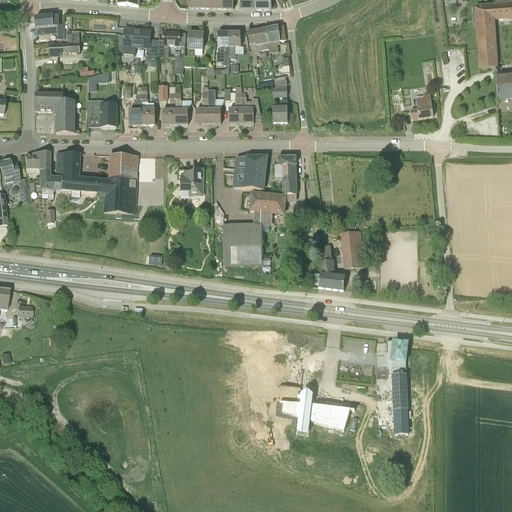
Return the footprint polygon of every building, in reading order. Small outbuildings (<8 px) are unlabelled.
[(139,0),(118,0),(117,6),(139,8),(139,7),(139,0)] [(200,10),(200,0),(188,0),(188,10),(200,10)] [(211,0),(200,0),(200,10),(211,10),(211,0)] [(223,11),(222,0),(211,0),(211,10),(223,11)] [(233,11),(233,0),(222,0),(223,11),(233,11)] [(239,0),(240,1),(240,11),(255,11),(254,0),(239,0)] [(254,0),(255,11),(271,11),(270,0),(254,0)] [(511,0),(489,0),(489,6),(476,6),(476,11),(475,11),(479,71),(498,69),(495,22),(511,21),(511,77),(496,79),(497,103),(511,101),(511,0)] [(64,26),(58,26),(58,17),(35,20),(36,37),(58,34),(58,41),(64,41),(64,26)] [(280,47),(280,44),(285,43),(282,28),(266,31),(269,51),(270,55),(278,54),(277,47),(280,47)] [(158,60),(159,42),(150,41),(151,32),(141,31),(140,34),(134,34),(135,31),(125,30),(123,48),(122,56),(135,57),(136,49),(145,50),(144,63),(158,60)] [(259,53),(269,51),(266,31),(248,34),(251,54),(250,54),(252,67),(258,66),(256,58),(260,57),(259,53)] [(164,48),(179,48),(180,34),(164,34),(163,42),(159,42),(158,60),(163,60),(164,48)] [(230,66),(230,61),(229,34),(218,34),(218,49),(218,54),(223,54),(223,67),(226,67),(229,67),(230,67),(230,66)] [(229,34),(230,61),(236,61),(236,49),(241,49),(241,34),(229,34)] [(195,51),(202,51),(203,35),(189,35),(188,51),(189,51),(188,58),(184,58),(183,58),(183,61),(183,68),(195,68),(195,51)] [(80,46),(79,46),(79,36),(72,36),(73,47),(49,47),(49,58),(59,58),(59,55),(80,55),(80,46)] [(183,68),(183,61),(176,61),(175,61),(175,69),(183,69),(183,68)] [(87,68),(79,70),(81,80),(95,78),(94,72),(88,73),(87,68)] [(282,79),(274,80),(275,89),(287,87),(285,78),(282,79)] [(167,102),(167,88),(159,88),(159,102),(167,102)] [(47,114),(47,96),(39,96),(39,89),(36,89),(36,96),(35,96),(35,114),(47,114)] [(209,103),(209,95),(208,93),(208,89),(202,89),(203,112),(196,112),(196,126),(209,126),(209,111),(208,111),(208,103),(209,103)] [(235,95),(230,95),(231,103),(235,103),(236,111),(229,111),(229,126),(242,126),(241,89),(235,89),(235,95)] [(254,125),(254,122),(261,122),(258,101),(252,101),(252,103),(246,104),(246,99),(242,99),(241,89),(242,126),(254,125)] [(142,111),(142,106),(142,96),(142,90),(136,90),(137,104),(134,104),(135,111),(129,111),(129,128),(142,127),(142,111)] [(273,99),(277,99),(287,99),(287,91),(273,91),(273,99)] [(208,93),(209,95),(209,103),(208,103),(208,111),(209,111),(209,126),(221,126),(221,111),(215,111),(215,93),(208,93)] [(57,96),(49,96),(47,96),(47,114),(54,114),(57,111),(57,96)] [(64,102),(64,96),(57,96),(57,111),(60,114),(63,110),(75,110),(75,102),(64,102)] [(180,96),(175,96),(175,104),(176,112),(175,112),(176,127),(188,127),(188,112),(182,112),(182,103),(181,103),(180,96)] [(419,120),(433,118),(430,97),(415,99),(417,112),(410,113),(411,120),(418,119),(419,120)] [(117,130),(116,103),(89,103),(89,121),(101,121),(101,130),(117,130)] [(273,110),(273,115),(273,125),(287,125),(287,110),(287,103),(281,103),(281,110),(273,110)] [(80,111),(75,110),(63,110),(60,114),(57,117),(57,122),(75,122),(75,114),(80,114),(80,111)] [(142,111),(142,127),(155,127),(155,111),(142,111)] [(163,127),(176,127),(175,112),(163,112),(163,127)] [(74,132),(75,122),(57,122),(56,136),(74,136),(79,136),(79,132),(74,132)] [(50,155),(48,155),(32,155),(32,157),(26,157),(26,175),(39,175),(39,173),(50,173),(50,172),(50,155)] [(78,156),(57,155),(55,155),(55,178),(54,178),(53,180),(53,192),(59,192),(59,191),(104,195),(105,199),(104,213),(134,215),(136,178),(136,168),(154,169),(154,159),(110,157),(108,184),(77,180),(78,156)] [(263,192),(265,169),(266,159),(236,160),(233,189),(263,192)] [(283,182),(296,182),(295,168),(296,168),(296,159),(278,159),(278,169),(276,169),(276,181),(283,180),(283,182)] [(15,185),(11,168),(9,162),(0,163),(0,174),(3,188),(15,185)] [(19,182),(18,176),(16,167),(11,168),(15,185),(18,184),(20,192),(19,192),(22,206),(30,204),(27,191),(24,180),(19,182)] [(202,198),(202,182),(203,172),(194,172),(178,172),(177,182),(180,182),(180,193),(189,193),(189,198),(202,198)] [(50,178),(50,173),(39,173),(39,175),(39,196),(48,196),(48,201),(53,201),(53,197),(53,192),(53,180),(54,178),(50,178)] [(284,204),(287,203),(297,203),(296,182),(283,182),(283,198),(264,196),(262,213),(262,227),(271,227),(271,215),(284,216),(284,204)] [(250,212),(262,213),(264,196),(252,195),(250,212)] [(306,224),(307,215),(298,214),(298,223),(306,224)] [(262,260),(261,227),(224,227),(223,257),(223,267),(262,267),(262,265),(263,266),(263,260),(262,260)] [(343,235),(346,269),(362,268),(359,234),(343,235)] [(344,283),(345,278),(334,277),(334,263),(331,263),(330,247),(318,248),(320,275),(319,280),(318,290),(343,293),(344,283)] [(149,258),(148,265),(161,266),(162,259),(149,258)] [(0,311),(7,313),(8,303),(9,293),(0,292),(0,311)] [(18,319),(32,318),(31,309),(18,309),(18,319)] [(405,365),(406,356),(407,346),(393,344),(393,349),(386,349),(388,382),(385,382),(385,390),(392,389),(394,434),(408,434),(405,377),(405,365)] [(11,364),(9,355),(1,357),(3,366),(11,364)]
